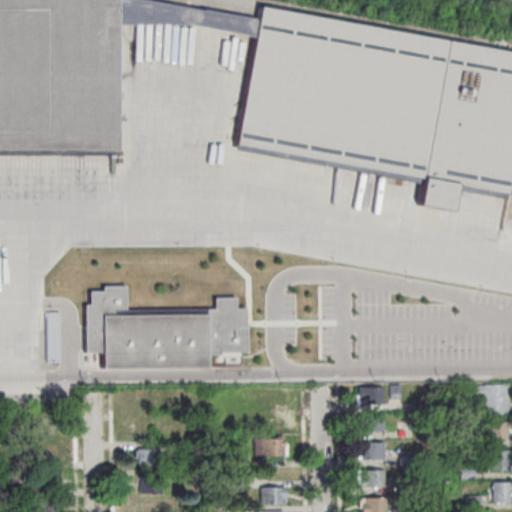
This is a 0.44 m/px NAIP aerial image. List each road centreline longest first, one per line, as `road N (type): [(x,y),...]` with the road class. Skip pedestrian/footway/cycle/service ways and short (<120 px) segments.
road 1 (residential): [(321,511),(320,388)]
road 2 (residential): [(93,511),(90,391)]
